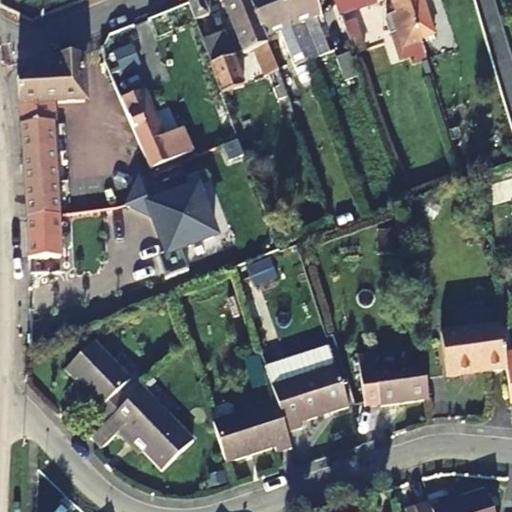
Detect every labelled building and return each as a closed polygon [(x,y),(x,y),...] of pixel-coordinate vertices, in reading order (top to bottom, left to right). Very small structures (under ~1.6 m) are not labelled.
[(204,0),(192,0),(189,2),(195,19),(210,13),(204,0)] [(264,77),(278,71),(265,37),(250,0),(224,0),(243,51),(254,48),(264,77)] [(282,31),(295,65),(306,60),(283,0),(250,0),(265,37),(282,31)] [(283,0),(306,60),(319,56),(305,20),(321,14),(315,0),(283,0)] [(336,0),(341,13),(352,9),(378,0),(391,0),(395,10),(385,14),(392,37),(398,35),(402,46),(420,41),(407,0),(336,0)] [(407,0),(420,41),(440,35),(438,24),(431,26),(422,0),(407,0)] [(365,48),(352,9),(341,13),(354,52),(365,48)] [(233,53),(211,62),(222,94),(244,85),(233,53)] [(58,232),(54,113),(54,102),(82,101),(84,101),(84,60),(57,62),(57,75),(18,78),(29,233),(58,232)] [(306,60),(295,65),(278,71),(287,96),(315,85),(306,60)] [(143,90),(120,99),(148,169),(189,152),(180,128),(161,135),(143,90)] [(54,102),(54,113),(83,112),(82,101),(54,102)] [(140,181),(122,210),(150,218),(164,253),(155,256),(164,278),(186,269),(177,248),(211,234),(192,188),(186,190),(179,174),(151,185),(140,181)] [(446,384),(507,377),(504,355),(501,333),(441,340),(446,384)] [(109,422),(132,401),(121,389),(133,377),(97,338),(67,366),(102,404),(97,409),(109,422)] [(331,344),(297,356),(304,376),(274,386),(278,401),(289,435),(302,430),(300,425),(351,408),(331,344)] [(428,401),(423,363),(375,368),(373,355),(357,356),(363,406),(379,406),(428,401)] [(304,376),(297,356),(267,365),(274,386),(304,376)] [(109,422),(95,436),(103,445),(122,428),(156,464),(187,437),(144,389),(132,401),(109,422)] [(278,454),(294,449),(289,435),(278,401),(213,421),(226,461),(276,447),(278,454)] [(492,511),(486,491),(431,509),(429,504),(415,508),(416,511),(492,511)]
